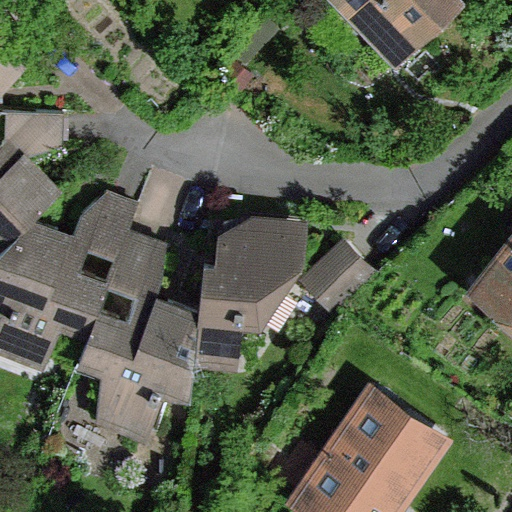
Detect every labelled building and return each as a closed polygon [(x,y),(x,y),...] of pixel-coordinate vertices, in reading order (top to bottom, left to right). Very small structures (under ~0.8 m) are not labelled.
[(0,0),(0,37),(5,42),(47,6),(41,0),(0,0)] [(350,0),(400,52),(453,0),(350,0)] [(0,37),(0,104),(0,85),(23,62),(5,42),(0,37)] [(11,106),(8,139),(25,156),(29,153),(33,150),(65,142),(66,111),(11,106)] [(0,244),(2,246),(35,216),(63,188),(29,153),(25,156),(8,139),(0,146),(0,244)] [(85,212),(76,233),(75,238),(91,244),(119,256),(131,227),(142,203),(109,190),(85,212)] [(76,233),(35,216),(2,246),(0,248),(0,301),(10,306),(0,330),(0,335),(49,355),(64,315),(93,325),(100,306),(110,282),(111,279),(83,269),(91,244),(75,238),(76,233)] [(207,262),(201,311),(197,350),(237,354),(241,315),(261,318),(303,256),(305,230),(252,224),(251,236),(224,233),(222,264),(207,262)] [(169,242),(131,227),(119,256),(111,279),(110,282),(137,291),(157,299),(159,294),(165,278),(169,242)] [(379,272),(347,238),(307,276),(339,310),(346,304),(379,272)] [(511,239),(493,262),(511,278),(511,239)] [(201,311),(159,294),(157,299),(137,291),(127,317),(100,306),(93,325),(82,354),(109,364),(104,407),(147,425),(163,388),(194,392),(197,350),(201,311)]
